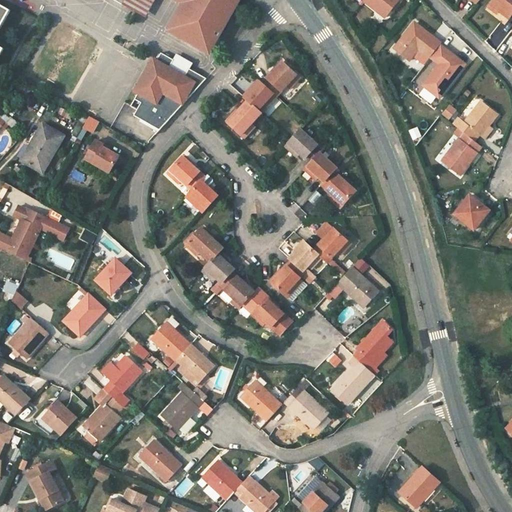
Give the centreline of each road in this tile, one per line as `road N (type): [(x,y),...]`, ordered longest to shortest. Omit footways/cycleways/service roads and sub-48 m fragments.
road 1 (tertiary): [(302,0),(390,158),(448,392)]
road 2 (residential): [(160,282),(212,333),(267,358),(295,354),(320,333)]
road 3 (residential): [(216,417),(276,454),(298,456),(392,424)]
road 4 (residential): [(189,118),(146,161),(140,180),(144,243),(160,282)]
road 5 (residential): [(288,0),(189,118)]
road 6 (residential): [(54,363),(81,363),(160,282)]
road 7 (tertiary): [(448,392),(503,511)]
